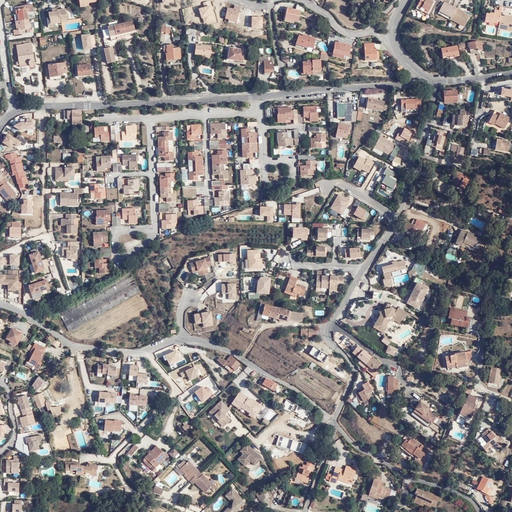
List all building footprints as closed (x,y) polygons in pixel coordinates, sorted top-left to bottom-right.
[(421,0),(418,5),(425,8),(424,11),(429,13),(435,1),(433,0),(421,0)] [(441,10),(454,16),(459,7),(446,1),(441,10)] [(286,7),(284,19),(293,20),(297,21),(299,10),(303,11),(304,6),(302,5),(297,2),(294,9),(286,7)] [(36,11),(35,3),(18,6),(19,14),(21,13),(22,20),(18,21),(19,29),(16,30),(17,34),(23,33),(23,29),(26,28),(26,30),(29,30),(29,33),(35,32),(35,27),(33,27),(32,22),(31,22),(30,15),(29,15),(29,12),(36,11)] [(236,19),(237,13),(240,14),(241,6),(236,5),(235,8),(228,8),(226,18),(236,19)] [(454,16),(453,19),(452,19),(461,24),(466,26),(471,15),(466,13),(467,11),(459,7),(454,16)] [(64,21),(64,22),(71,21),(69,8),(60,9),(60,8),(54,9),(54,12),(51,12),(52,17),(53,23),(64,21)] [(495,22),(501,23),(502,15),(503,11),(497,9),(496,13),(493,13),(493,14),(488,13),(486,20),(491,22),(495,22)] [(453,19),(454,16),(441,10),(440,13),(453,19)] [(502,15),(501,23),(500,28),(511,30),(511,15),(508,14),(507,16),(502,15)] [(65,24),(64,22),(64,21),(53,23),(52,17),(49,18),(50,26),(65,24)] [(105,46),(111,44),(110,39),(108,26),(107,22),(101,24),(105,46)] [(135,30),(134,22),(108,26),(110,39),(117,38),(117,34),(135,30)] [(117,34),(117,38),(136,35),(135,30),(117,34)] [(92,50),(92,47),(96,46),(95,35),(82,36),(83,51),(92,50)] [(314,48),(317,39),(305,35),(305,37),(299,35),(296,46),(307,50),(309,46),(314,48)] [(464,42),(465,45),(469,45),(470,50),(478,48),(478,50),(483,49),(481,41),(480,41),(479,40),(476,41),(476,40),(469,42),(464,42)] [(335,51),(346,53),(351,54),(352,43),(337,41),(335,51)] [(30,60),(31,63),(33,64),(36,63),(37,62),(34,42),(27,43),(28,47),(19,49),(21,61),(30,60)] [(167,60),(182,58),(181,47),(174,47),(173,43),(167,44),(168,48),(166,48),(167,52),(166,52),(167,60)] [(211,55),(212,46),(197,44),(196,53),(211,55)] [(366,60),(379,59),(379,51),(377,51),(377,47),(371,47),(371,45),(366,45),(366,60)] [(458,45),(442,48),(444,56),(450,55),(450,56),(459,54),(458,45)] [(107,62),(116,60),(113,46),(104,48),(107,62)] [(244,61),(245,49),(229,49),(229,60),(244,61)] [(325,69),(324,58),(322,58),(312,59),(312,61),(307,61),(307,71),(317,71),(317,69),(325,69)] [(91,76),(91,65),(85,65),(84,60),(79,61),(79,65),(79,68),(77,68),(78,76),(86,76),(91,76)] [(70,72),(69,61),(51,63),(53,76),(66,75),(66,73),(70,72)] [(274,61),(264,62),(265,73),(270,73),(270,71),(274,71),(274,61)] [(502,89),(501,98),(511,99),(511,88),(510,88),(510,90),(502,89)] [(458,99),(457,94),(457,90),(445,91),(445,102),(458,101),(458,99)] [(383,111),(385,101),(369,97),(368,104),(366,103),(365,107),(383,111)] [(422,110),(421,98),(402,99),(403,111),(407,111),(407,113),(417,113),(417,110),(422,110)] [(353,118),(353,110),(353,102),(337,102),(338,119),(345,119),(353,118)] [(311,120),(319,119),(318,111),(317,111),(317,105),(304,106),(304,116),(310,115),(311,120)] [(286,116),(292,116),(291,106),(278,107),(278,113),(277,113),(278,121),(286,121),(286,119),(286,116)] [(293,109),(294,122),(302,122),(302,114),(298,114),(298,109),(293,109)] [(345,119),(346,121),(352,121),(356,121),(358,110),(353,110),(353,118),(345,119)] [(457,115),(455,124),(465,126),(467,111),(459,110),(458,115),(457,115)] [(504,128),(510,117),(501,112),(500,113),(495,110),(488,122),(494,125),(495,123),(504,128)] [(82,111),(65,111),(65,119),(73,119),(73,124),(82,124),(83,118),(85,117),(85,115),(83,115),(82,111)] [(20,122),(13,126),(20,130),(23,128),(26,128),(26,129),(33,129),(32,127),(31,126),(31,124),(32,124),(33,119),(26,119),(26,122),(20,122)] [(225,128),(225,122),(210,123),(211,133),(217,133),(218,138),(226,137),(226,131),(225,128)] [(113,125),(111,125),(112,140),(116,140),(116,138),(119,138),(119,134),(120,133),(119,124),(118,124),(118,123),(113,124),(113,125)] [(348,137),(350,125),(339,123),(337,135),(348,137)] [(488,123),(487,126),(502,133),(504,130),(488,123)] [(202,134),(201,124),(192,124),(192,131),(187,131),(188,139),(196,139),(196,134),(202,134)] [(135,125),(127,125),(127,131),(123,131),(123,140),(131,140),(132,138),(136,137),(135,125)] [(105,132),(105,126),(96,127),(96,137),(101,136),(102,141),(110,141),(110,132),(105,132)] [(251,132),(250,128),(242,128),(242,136),(245,136),(245,143),(243,143),(244,156),(252,155),(252,152),(258,151),(256,132),(251,132)] [(442,147),(445,135),(442,134),(443,130),(438,129),(437,133),(439,134),(438,136),(434,135),(432,145),(436,146),(436,145),(442,147)] [(168,140),(172,140),(173,140),(173,131),(164,132),(164,136),(158,136),(159,143),(159,147),(159,155),(165,155),(165,160),(175,160),(174,152),(173,152),(169,153),(168,140)] [(283,141),(284,145),(293,144),(293,137),(288,137),(288,132),(278,132),(279,141),(283,141)] [(326,140),(325,132),(317,133),(317,137),(311,138),(312,146),(322,146),(322,141),(326,140)] [(8,134),(3,142),(9,147),(12,142),(18,146),(20,142),(24,145),(27,140),(18,135),(15,139),(8,134)] [(396,149),(399,145),(384,136),(381,141),(396,149)] [(507,151),(509,140),(497,138),(496,138),(494,138),(492,148),(495,148),(495,149),(507,151)] [(227,147),(226,144),(226,139),(210,140),(210,148),(227,147)] [(203,148),(203,141),(194,141),(195,149),(203,148)] [(461,162),(464,146),(459,145),(459,143),(453,142),(452,149),(454,149),(454,152),(452,151),(451,160),(461,162)] [(84,154),(84,146),(75,146),(75,154),(84,154)] [(113,155),(114,167),(114,171),(122,170),(122,161),(118,162),(117,150),(113,150),(113,155)] [(225,169),(224,164),(224,158),(227,158),(227,150),(218,150),(218,154),(212,155),(213,173),(219,173),(220,178),(228,177),(228,169),(225,169)] [(19,158),(17,151),(7,153),(8,160),(11,159),(13,172),(24,170),(22,162),(19,163),(18,158),(19,158)] [(194,171),(190,171),(190,179),(198,178),(198,175),(204,174),(203,155),(197,155),(197,151),(188,152),(189,159),(193,159),(194,165),(194,171)] [(137,154),(123,154),(124,164),(130,164),(130,169),(138,168),(138,160),(137,160),(137,154)] [(72,163),(72,155),(64,155),(63,163),(72,163)] [(111,167),(110,155),(97,156),(98,171),(105,171),(105,167),(111,167)] [(354,168),(369,175),(374,163),(359,156),(354,168)] [(259,162),(259,158),(250,159),(250,163),(249,163),(249,167),(258,166),(258,162),(259,162)] [(316,172),(316,159),(307,159),(307,164),(301,165),(302,174),(316,172)] [(171,162),(157,163),(158,171),(173,170),(173,167),(171,167),(171,162)] [(78,163),(68,163),(68,168),(56,169),(56,177),(65,178),(65,181),(70,181),(70,178),(74,177),(74,169),(78,169),(78,163)] [(393,177),(395,172),(384,167),(377,181),(387,187),(385,190),(391,193),(398,180),(393,177)] [(251,169),(241,170),(242,176),(242,183),(256,182),(256,175),(252,175),(251,169)] [(25,175),(24,170),(13,172),(14,175),(17,174),(18,183),(19,183),(20,187),(27,186),(26,175),(25,175)] [(166,176),(160,176),(161,196),(167,196),(167,200),(176,200),(176,192),(172,192),(171,180),(176,180),(175,172),(166,173),(166,176)] [(465,186),(468,178),(456,172),(452,181),(465,186)] [(4,177),(0,180),(0,186),(0,187),(0,186),(0,192),(7,201),(15,194),(6,182),(7,182),(4,177)] [(141,179),(129,179),(129,185),(125,185),(125,193),(135,193),(134,188),(140,188),(140,183),(142,183),(141,179)] [(225,184),(224,180),(213,181),(214,189),(222,189),(228,188),(228,184),(225,184)] [(92,198),(106,197),(106,188),(100,189),(100,184),(91,184),(92,198)] [(78,193),(83,193),(83,188),(74,188),(74,193),(61,193),(60,202),(69,202),(69,205),(78,205),(78,193)] [(224,201),(230,200),(230,190),(219,191),(219,197),(215,197),(215,205),(225,204),(224,201)] [(330,210),(346,218),(348,213),(363,221),(367,212),(358,207),(357,209),(352,207),(350,210),(347,208),(350,200),(338,194),(330,210)] [(24,205),(28,199),(22,196),(18,202),(24,205)] [(199,199),(189,200),(189,209),(195,209),(195,213),(204,213),(203,205),(200,205),(199,199)] [(169,211),(169,203),(159,204),(160,211),(169,211)] [(301,218),(301,204),(284,204),(283,215),(291,216),(291,218),(301,218)] [(498,209),(503,212),(506,213),(505,217),(504,218),(508,220),(505,229),(508,230),(509,228),(511,228),(511,226),(511,223),(511,222),(511,221),(511,213),(505,210),(505,208),(500,205),(499,207),(498,209)] [(267,218),(267,223),(273,223),(273,207),(258,207),(258,218),(267,218)] [(136,208),(124,208),(124,218),(130,218),(130,222),(138,222),(138,220),(138,213),(137,213),(136,208)] [(110,209),(97,210),(97,215),(97,225),(106,224),(105,220),(111,220),(110,209)] [(116,212),(113,213),(114,225),(122,225),(121,216),(117,216),(116,212)] [(177,213),(167,214),(167,220),(163,220),(163,227),(172,227),(172,223),(178,222),(177,213)] [(76,218),(76,214),(66,214),(66,218),(62,218),(62,225),(65,225),(68,225),(68,229),(67,233),(77,233),(78,225),(74,225),(75,218),(76,218)] [(418,218),(415,224),(408,221),(406,226),(411,228),(410,231),(417,234),(422,220),(418,218)] [(8,223),(5,229),(10,230),(10,238),(21,238),(21,223),(15,223),(8,223)] [(295,228),(292,236),(291,238),(300,238),(306,238),(307,228),(295,228)] [(319,231),(317,231),(317,239),(327,239),(327,232),(332,232),(332,228),(319,228),(319,231)] [(360,236),(360,237),(370,238),(370,235),(373,235),(373,230),(357,229),(357,236),(360,236)] [(108,231),(94,232),(95,246),(102,246),(102,242),(109,241),(108,231)] [(461,232),(456,243),(462,246),(463,243),(475,247),(477,243),(482,245),(484,239),(468,232),(467,234),(461,232)] [(71,258),(77,258),(77,242),(69,242),(68,245),(70,245),(70,248),(63,248),(63,255),(67,255),(67,258),(71,258)] [(324,252),(327,252),(327,247),(316,247),(316,250),(312,250),(312,251),(312,256),(324,257),(324,252)] [(350,257),(350,258),(360,257),(359,248),(345,249),(345,257),(350,257)] [(249,260),(250,268),(263,268),(262,258),(261,259),(260,250),(248,251),(249,260)] [(28,255),(35,275),(45,271),(39,252),(28,255)] [(236,263),(236,255),(218,255),(218,264),(236,263)] [(194,278),(214,272),(210,258),(190,264),(194,278)] [(104,259),(95,259),(96,267),(100,267),(101,273),(110,272),(110,263),(104,263),(104,259)] [(409,271),(410,276),(416,270),(423,273),(427,265),(417,259),(412,268),(409,271)] [(404,260),(398,261),(395,262),(395,263),(393,264),(382,267),(386,279),(384,280),(386,285),(393,282),(390,272),(407,267),(404,260)] [(141,289),(131,269),(61,311),(71,330),(141,289)] [(15,290),(17,270),(7,270),(6,275),(0,274),(0,283),(6,284),(6,289),(15,290)] [(321,270),(317,270),(316,283),(321,283),(321,286),(329,286),(329,289),(337,289),(337,286),(341,286),(341,282),(343,282),(343,280),(344,275),(321,274),(321,270)] [(291,275),(285,290),(292,292),(292,291),(298,293),(298,294),(302,295),(305,286),(298,283),(298,285),(297,286),(294,285),(295,284),(297,277),(291,275)] [(265,278),(261,278),(258,282),(257,293),(269,294),(271,278),(265,278)] [(28,286),(31,296),(50,290),(47,280),(28,286)] [(418,283),(404,309),(421,319),(436,292),(418,283)] [(236,284),(222,284),(222,301),(236,301),(236,284)] [(269,315),(272,305),(262,302),(256,319),(260,321),(263,313),(269,315)] [(382,315),(379,314),(374,324),(382,329),(385,324),(384,323),(387,319),(394,317),(395,318),(394,319),(399,322),(406,311),(398,307),(396,309),(387,304),(382,309),(384,312),(382,315)] [(269,315),(275,317),(278,307),(272,305),(269,315)] [(284,309),(278,307),(275,317),(281,319),(284,309)] [(470,328),(472,317),(468,316),(469,311),(451,307),(449,317),(453,318),(452,324),(470,328)] [(290,311),(284,309),(281,319),(287,321),(290,311)] [(290,311),(287,321),(304,320),(305,319),(305,317),(308,317),(308,312),(302,312),(299,312),(295,312),(290,311)] [(407,312),(406,311),(400,321),(399,322),(401,323),(407,312)] [(46,322),(51,319),(47,312),(42,315),(46,322)] [(212,312),(194,314),(195,325),(201,325),(201,328),(213,327),(212,312)] [(382,329),(374,324),(373,325),(383,331),(387,325),(386,324),(388,320),(394,319),(395,318),(394,317),(387,319),(384,323),(385,324),(382,329)] [(17,344),(23,333),(13,327),(8,337),(12,340),(10,342),(15,344),(16,343),(17,344)] [(61,343),(50,336),(46,340),(58,348),(61,343)] [(388,346),(391,342),(385,337),(381,341),(388,346)] [(36,347),(45,352),(47,347),(37,342),(31,353),(33,355),(36,347)] [(352,351),(354,352),(358,346),(369,354),(370,353),(358,344),(352,351)] [(386,353),(396,357),(399,350),(389,345),(386,353)] [(364,361),(369,354),(358,346),(354,352),(360,358),(358,361),(362,364),(362,363),(364,361)] [(45,352),(36,347),(33,355),(29,362),(35,365),(37,366),(36,367),(40,369),(44,361),(42,360),(43,357),(42,356),(45,352)] [(461,350),(464,358),(470,356),(467,348),(461,350)] [(465,362),(464,358),(461,350),(451,353),(452,354),(442,358),(444,364),(453,361),(455,365),(455,366),(465,362)] [(380,360),(370,353),(369,354),(364,361),(362,363),(362,364),(365,366),(367,363),(365,362),(371,355),(374,358),(378,360),(374,369),(376,370),(380,360)] [(226,361),(228,364),(234,369),(240,363),(231,355),(227,360),(218,357),(216,359),(223,365),(226,361)] [(368,364),(374,358),(371,355),(365,362),(367,363),(368,364)] [(372,367),(374,368),(374,369),(378,360),(374,358),(368,364),(372,367)] [(103,366),(98,366),(97,374),(107,374),(107,376),(116,377),(117,366),(103,364),(103,366)] [(139,366),(129,365),(129,375),(137,376),(137,383),(147,383),(147,374),(138,373),(139,366)] [(500,384),(503,369),(491,366),(488,382),(500,384)] [(194,367),(180,373),(186,385),(200,379),(194,367)] [(45,380),(39,376),(32,386),(38,390),(45,380)] [(265,378),(262,385),(273,391),(274,391),(277,384),(265,378)] [(371,390),(367,381),(361,384),(365,392),(371,390)] [(194,393),(202,404),(216,393),(208,383),(194,393)] [(476,398),(478,392),(471,389),(466,401),(469,403),(469,402),(475,404),(477,398),(476,398)] [(117,392),(99,392),(98,402),(116,403),(117,392)] [(241,392),(233,403),(242,409),(243,408),(251,413),(250,415),(256,419),(264,407),(254,400),(253,400),(241,392)] [(47,407),(45,402),(41,393),(33,396),(39,410),(47,407)] [(18,397),(23,413),(31,410),(26,394),(18,397)] [(148,396),(130,395),(129,405),(148,406),(148,396)] [(231,409),(223,400),(211,411),(224,426),(231,420),(226,414),(231,409)] [(47,402),(45,402),(47,407),(39,410),(41,414),(49,411),(49,410),(52,409),(54,414),(62,411),(60,404),(51,407),(50,404),(47,402)] [(421,402),(414,411),(432,425),(434,422),(437,417),(428,410),(429,408),(421,402)] [(23,413),(22,413),(24,416),(20,418),(23,427),(36,423),(32,410),(31,410),(23,413)] [(430,427),(432,425),(414,411),(411,414),(430,427)] [(122,421),(105,420),(104,431),(121,432),(122,421)] [(432,425),(430,427),(440,434),(441,428),(434,422),(432,425)] [(480,431),(485,439),(488,443),(494,440),(492,437),(495,435),(499,441),(501,439),(496,431),(494,433),(489,426),(480,431)] [(462,441),(464,434),(451,429),(449,436),(462,441)] [(481,442),(485,439),(480,431),(476,434),(481,442)] [(41,435),(26,438),(27,446),(30,446),(31,451),(40,449),(39,445),(41,444),(41,440),(42,440),(41,435)] [(424,455),(428,450),(421,444),(419,446),(415,443),(416,441),(411,437),(409,439),(406,437),(401,443),(406,447),(407,446),(411,449),(413,451),(412,452),(420,459),(423,455),(424,455)] [(247,445),(241,451),(243,454),(238,459),(245,466),(250,461),(255,465),(261,459),(247,445)] [(134,446),(126,454),(130,457),(137,449),(134,446)] [(166,457),(155,447),(152,451),(145,457),(143,460),(153,470),(166,457)] [(172,460),(177,455),(173,450),(167,455),(172,460)] [(7,462),(4,462),(3,471),(7,471),(7,473),(20,473),(19,461),(14,460),(8,460),(7,462)] [(87,466),(85,466),(76,463),(76,461),(70,462),(71,464),(69,464),(68,463),(63,464),(64,470),(68,470),(69,472),(74,471),(74,473),(82,476),(84,472),(89,474),(89,475),(94,477),(97,465),(88,463),(87,464),(87,466)] [(199,472),(188,461),(186,463),(184,461),(179,465),(181,468),(180,469),(185,473),(184,475),(187,478),(186,479),(193,485),(195,483),(205,493),(213,486),(203,475),(202,476),(198,473),(199,472)] [(302,468),(299,467),(296,474),(294,473),(292,477),(295,478),(295,479),(307,483),(313,468),(312,467),(313,465),(307,463),(306,466),(303,465),(302,468)] [(337,479),(338,479),(339,477),(342,478),(341,480),(352,484),(356,468),(347,465),(345,469),(336,466),(332,475),(327,473),(325,478),(329,479),(330,476),(337,479)] [(492,481),(483,476),(477,488),(485,493),(485,494),(485,496),(488,501),(491,503),(493,496),(489,494),(492,488),(489,487),(492,481)] [(374,478),(369,492),(380,496),(383,497),(383,498),(389,500),(392,490),(383,487),(385,482),(374,478)] [(3,490),(7,490),(7,494),(19,494),(19,484),(8,484),(8,479),(4,479),(3,490)] [(459,481),(457,486),(465,490),(467,485),(459,481)] [(288,492),(280,484),(276,488),(280,492),(279,493),(281,494),(278,502),(283,504),(288,492)] [(163,490),(155,487),(153,491),(161,495),(163,490)] [(424,502),(423,503),(430,505),(430,504),(435,506),(439,495),(428,491),(427,492),(416,488),(414,493),(412,498),(414,498),(424,502)] [(236,511),(239,510),(241,502),(240,502),(241,498),(232,489),(226,496),(233,503),(224,511),(236,511)] [(12,511),(21,511),(22,500),(12,501),(12,511)]
